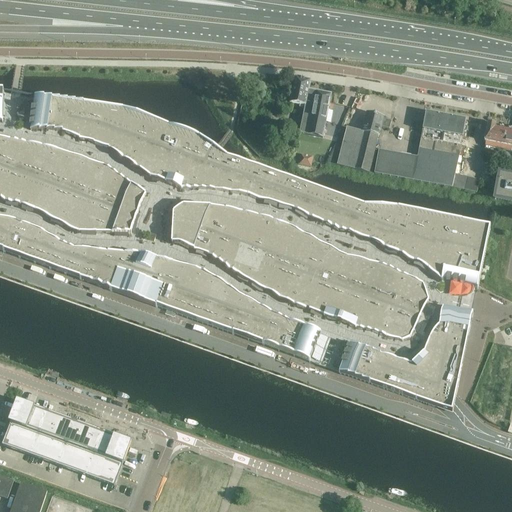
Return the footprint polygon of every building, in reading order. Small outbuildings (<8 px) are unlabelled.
[(290,104),(291,104),(305,107),(300,134),(308,136),(323,139),(331,96),(309,91),(311,81),(295,78),(290,104)] [(0,95),(0,254),(454,419),(455,416),(457,404),(490,230),(401,211),(366,209),(227,160),(215,152),(200,140),(170,130),(124,112),(4,95),(0,95)] [(433,185),(446,117),(426,113),(423,131),(426,132),(422,151),(419,150),(418,158),(379,151),(374,174),(433,185)] [(363,133),(379,137),(380,137),(382,128),(389,130),(391,123),(383,121),(384,118),(367,114),(363,133)] [(452,189),(455,175),(459,157),(466,121),(446,117),(433,185),(452,189)] [(503,150),(507,129),(496,127),(495,124),(490,123),(488,125),(485,143),(494,144),(493,149),(503,150)] [(379,137),(363,133),(347,129),(341,128),(337,141),(328,163),(337,166),(370,175),(379,137)] [(511,129),(507,129),(503,150),(511,152),(511,150),(511,129)] [(313,158),(304,156),(301,155),(299,166),(311,169),(313,158)] [(495,200),(511,203),(511,175),(499,173),(495,200)] [(455,175),(452,189),(465,191),(477,193),(480,181),(455,175)] [(4,442),(116,483),(130,444),(18,404),(4,442)] [(13,482),(0,477),(0,497),(6,500),(13,482)] [(41,511),(48,494),(21,485),(11,511),(41,511)]
